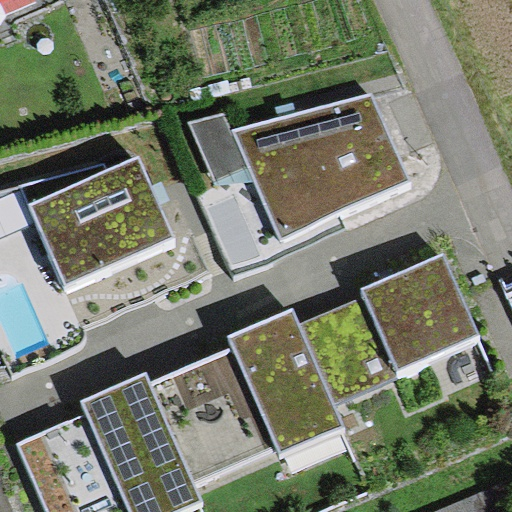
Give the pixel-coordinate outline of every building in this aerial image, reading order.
[(283,242),(408,186),(377,102),(236,136),(249,165),(283,242)] [(216,179),(249,165),(236,136),(227,114),(191,122),(216,179)] [(70,295),(175,248),(140,162),(23,187),(70,295)] [(431,266),(291,328),(338,432),(414,398),(423,419),(486,391),(431,266)] [(287,326),(144,393),(190,498),(267,464),(276,484),(342,451),(287,326)] [(195,511),(142,393),(3,455),(28,511),(195,511)] [(511,511),(511,497),(506,484),(439,511),(511,511)]
